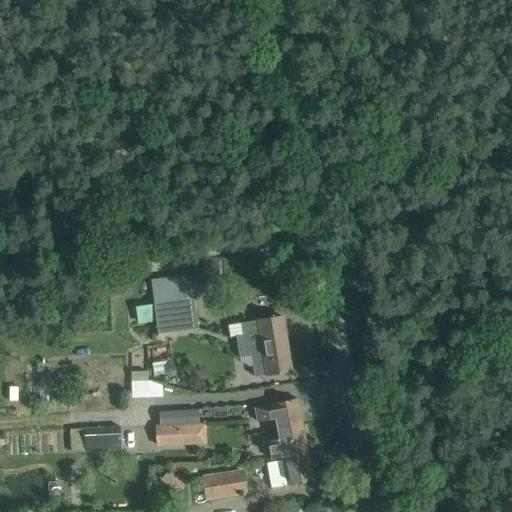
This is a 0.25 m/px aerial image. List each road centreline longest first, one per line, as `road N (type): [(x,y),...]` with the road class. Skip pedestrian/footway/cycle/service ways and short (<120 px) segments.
road 1 (unclassified): [(380,511),(285,0)]
road 2 (track): [(312,143),(511,133)]
